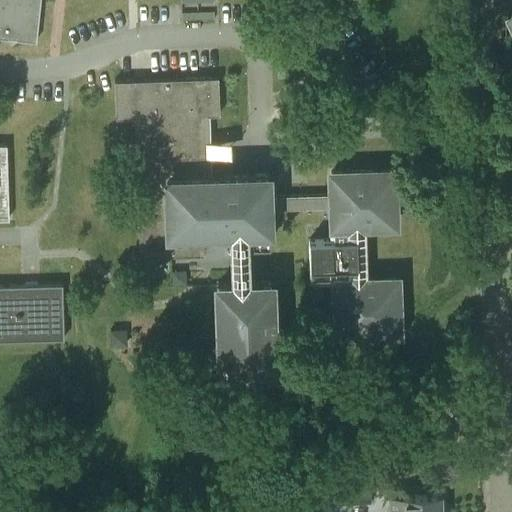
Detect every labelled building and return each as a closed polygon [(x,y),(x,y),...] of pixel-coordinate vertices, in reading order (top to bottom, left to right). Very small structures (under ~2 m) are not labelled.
[(0,0),(0,36),(8,38),(12,43),(17,39),(36,41),(40,0),(0,0)] [(213,18),(213,0),(178,0),(179,18),(213,18)] [(334,280),(336,333),(398,331),(397,301),(402,301),(401,285),(400,286),(396,286),(396,278),(366,279),(364,225),(394,224),(394,216),(398,215),(398,216),(399,216),(399,200),(394,200),(393,170),(330,172),(331,195),(267,197),(266,174),(211,176),(210,154),(215,153),(215,142),(210,142),(209,114),(219,114),(218,76),(114,80),(116,117),(135,117),(139,256),(203,254),(202,230),(229,229),(231,283),(216,284),(219,371),(273,369),(270,282),(248,283),(246,229),(268,228),(267,208),(331,206),(332,226),(308,226),(309,264),(326,264),(327,280),(334,280)] [(0,192),(0,218),(9,219),(8,192),(0,192)] [(0,340),(64,338),(62,283),(0,284),(0,340)] [(332,490),(333,504),(371,502),(370,489),(332,490)] [(391,511),(403,511),(402,511),(437,511),(437,494),(402,495),(402,496),(391,496),(391,511)]
